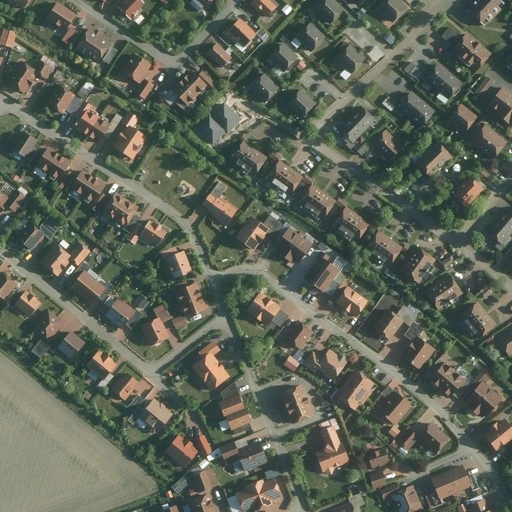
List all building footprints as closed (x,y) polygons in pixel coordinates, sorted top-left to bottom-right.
[(125,0),(117,10),(130,21),(144,4),(138,0),(125,0)] [(192,0),(204,10),(213,0),(192,0)] [(268,0),(253,0),(250,4),(264,20),(276,8),(268,0)] [(323,0),(314,10),(322,17),(336,3),(333,0),(323,0)] [(384,0),(377,9),(384,16),(399,2),(397,0),(384,0)] [(497,0),(471,0),(464,8),(484,27),(504,6),(497,0)] [(399,2),(384,16),(391,23),(406,9),(399,2)] [(75,15),(57,3),(45,20),(64,32),(75,15)] [(336,3),(322,17),(329,25),(344,10),(336,3)] [(235,13),(252,29),(257,24),(240,7),(235,13)] [(145,18),(140,15),(134,22),(138,26),(145,18)] [(255,36),(238,21),(226,33),(243,49),(255,36)] [(295,38),(303,45),(317,31),(310,23),(295,38)] [(111,44),(89,28),(74,51),(96,66),(111,44)] [(460,38),(448,28),(439,39),(451,48),(460,38)] [(60,42),(66,45),(75,32),(69,29),(60,42)] [(267,35),(260,29),(255,35),(262,41),(267,35)] [(0,45),(13,49),(16,34),(3,31),(0,42),(0,45)] [(317,31),(303,45),(311,53),(325,38),(317,31)] [(451,49),(464,60),(478,44),(466,32),(451,49)] [(269,58),(276,66),(290,51),(283,44),(269,58)] [(334,59),(342,67),(357,52),(349,44),(334,59)] [(478,44),(464,60),(476,71),(491,55),(478,44)] [(231,60),(215,45),(205,55),(221,71),(231,60)] [(118,51),(111,47),(102,61),(109,65),(118,51)] [(290,51),(276,66),(284,73),(298,58),(290,51)] [(357,52),(342,67),(350,74),(365,59),(357,52)] [(151,66),(133,54),(119,74),(137,86),(151,66)] [(419,71),(410,64),(403,72),(412,80),(419,71)] [(425,80),(436,90),(450,74),(438,64),(425,80)] [(39,76),(21,65),(8,83),(24,95),(39,76)] [(45,81),(52,71),(46,66),(39,76),(45,81)] [(214,85),(202,73),(196,80),(209,91),(214,85)] [(189,74),(169,93),(186,109),(205,90),(189,74)] [(249,89),(257,97),(271,82),(263,74),(249,89)] [(450,74),(436,90),(448,100),(462,84),(450,74)] [(485,78),(472,95),(479,101),(493,84),(485,78)] [(135,95),(144,101),(154,88),(145,81),(135,95)] [(271,82),(257,97),(265,104),(279,89),(271,82)] [(74,98),(59,87),(46,105),(62,116),(74,98)] [(91,92),(83,87),(77,95),(85,100),(91,92)] [(511,96),(502,88),(488,107),(511,125),(511,96)] [(285,104),(293,112),(307,97),(299,89),(285,104)] [(408,119),(422,101),(409,91),(396,108),(408,119)] [(248,108),(230,97),(223,105),(228,111),(216,123),(232,137),(239,130),(245,123),(247,121),(242,117),(248,108)] [(307,97),(293,112),(301,120),(315,105),(307,97)] [(385,98),(379,104),(390,114),(396,108),(385,98)] [(422,101),(408,119),(421,129),(435,111),(422,101)] [(90,107),(83,103),(75,115),(81,119),(87,111),(90,107)] [(446,120),(455,127),(468,110),(460,103),(446,120)] [(358,106),(348,118),(363,132),(374,120),(358,106)] [(468,110),(455,127),(463,133),(477,116),(468,110)] [(87,136),(99,119),(87,111),(81,119),(75,128),(87,136)] [(138,121),(127,113),(120,124),(126,128),(131,132),(138,121)] [(363,132),(348,118),(337,130),(353,144),(363,132)] [(87,136),(97,142),(103,134),(108,126),(99,119),(87,136)] [(103,134),(109,138),(118,124),(112,120),(108,126),(103,134)] [(244,135),(252,129),(245,123),(239,130),(244,135)] [(469,142),(480,151),(495,133),(483,123),(469,142)] [(132,162),(145,140),(131,132),(126,128),(112,150),(132,162)] [(404,150),(385,132),(370,147),(389,165),(404,150)] [(21,139),(13,133),(1,150),(8,156),(12,151),(21,139)] [(506,141),(495,133),(480,151),(492,160),(506,141)] [(26,160),(37,143),(23,135),(21,139),(12,151),(26,160)] [(266,157),(244,142),(230,161),(253,177),(266,157)] [(423,149),(412,159),(430,177),(443,164),(445,167),(453,159),(438,143),(427,153),(423,149)] [(364,145),(356,153),(360,157),(368,149),(364,145)] [(58,157),(48,149),(43,156),(34,168),(45,175),(58,157)] [(43,156),(37,151),(25,167),(32,172),(34,168),(43,156)] [(45,175),(56,183),(66,169),(70,165),(58,157),(45,175)] [(301,178),(279,161),(263,182),(285,199),(301,178)] [(498,173),(488,164),(482,171),(491,180),(498,173)] [(56,183),(54,186),(60,190),(72,173),(66,169),(56,183)] [(482,171),(477,177),(486,186),(491,180),(482,171)] [(79,198),(93,180),(81,172),(78,177),(68,191),(79,198)] [(78,177),(72,173),(60,190),(65,194),(68,191),(78,177)] [(308,175),(304,178),(309,185),(313,182),(308,175)] [(468,177),(451,195),(465,209),(482,192),(468,177)] [(79,198),(91,207),(100,194),(104,188),(93,180),(79,198)] [(334,203),(312,186),(298,204),(320,221),(334,203)] [(14,215),(27,198),(16,189),(7,201),(3,206),(14,215)] [(91,207),(90,209),(95,212),(105,197),(100,194),(91,207)] [(113,221),(125,202),(114,195),(110,201),(102,213),(113,221)] [(110,201),(105,197),(95,212),(100,216),(102,213),(110,201)] [(225,227),(237,211),(227,205),(221,205),(215,201),(207,210),(215,217),(215,220),(225,227)] [(113,221),(124,228),(132,215),(136,210),(125,202),(113,221)] [(511,213),(505,207),(482,232),(497,246),(511,230),(511,213)] [(368,225),(343,209),(331,228),(355,244),(368,225)] [(269,214),(262,224),(277,234),(284,223),(269,214)] [(135,225),(139,220),(132,215),(124,228),(121,232),(128,236),(135,225)] [(60,227),(51,219),(45,227),(54,234),(60,227)] [(267,232),(249,220),(234,241),(252,253),(267,232)] [(165,234),(148,223),(143,230),(139,237),(155,248),(165,234)] [(42,236),(26,224),(14,240),(30,252),(42,236)] [(143,230),(135,225),(128,236),(124,241),(132,247),(139,237),(143,230)] [(298,237),(287,230),(274,249),(285,256),(298,237)] [(401,250),(377,232),(364,251),(388,269),(401,250)] [(297,265),(310,245),(298,237),(285,256),(297,265)] [(496,250),(500,253),(509,244),(505,240),(496,250)] [(77,266),(88,251),(76,243),(67,255),(71,258),(69,261),(77,266)] [(69,261),(71,258),(67,255),(54,246),(39,265),(56,277),(69,261)] [(435,265),(416,249),(398,273),(418,288),(435,265)] [(192,273),(183,253),(166,261),(174,281),(192,273)] [(445,268),(454,262),(450,256),(441,262),(445,268)] [(330,267),(319,260),(304,281),(314,289),(330,267)] [(338,272),(330,267),(314,289),(323,295),(330,286),(338,272)] [(94,281),(83,272),(69,289),(80,298),(94,281)] [(336,290),(345,276),(338,272),(330,286),(336,290)] [(17,287),(3,275),(0,279),(0,298),(4,302),(17,287)] [(462,297),(448,276),(423,293),(437,313),(462,297)] [(105,290),(94,281),(80,298),(91,306),(105,290)] [(185,289),(183,284),(168,291),(170,296),(176,293),(185,289)] [(485,284),(478,289),(484,297),(491,292),(485,284)] [(200,299),(196,285),(185,289),(176,293),(181,306),(200,299)] [(355,319),(366,303),(347,289),(336,305),(355,319)] [(28,318),(40,305),(26,293),(14,306),(28,318)] [(278,311),(279,309),(259,294),(245,313),(265,328),(270,321),(278,311)] [(135,304),(145,308),(149,299),(139,295),(135,304)] [(123,324),(133,311),(119,299),(103,318),(118,330),(123,324)] [(186,318),(205,311),(200,299),(181,306),(186,318)] [(495,326),(476,303),(458,318),(477,341),(495,326)] [(170,320),(164,306),(155,310),(159,319),(161,324),(170,320)] [(417,316),(402,306),(394,318),(403,323),(410,328),(412,325),(417,316)] [(131,330),(141,317),(133,311),(123,324),(131,330)] [(279,329),(287,319),(278,311),(270,321),(279,329)] [(394,318),(387,311),(373,331),(389,342),(403,323),(394,318)] [(46,343),(62,324),(49,312),(32,331),(41,340),(46,343)] [(186,325),(183,317),(173,321),(176,329),(186,325)] [(161,324),(159,319),(140,327),(149,347),(168,339),(161,324)] [(300,350),(312,333),(297,322),(290,332),(284,340),(300,350)] [(421,331),(412,325),(410,328),(404,336),(412,343),(416,338),(421,331)] [(272,341),(280,346),(284,340),(290,332),(283,326),(272,341)] [(511,355),(511,331),(497,343),(508,358),(511,355)] [(84,345),(70,333),(56,351),(69,362),(84,345)] [(418,371),(433,350),(416,338),(412,343),(401,358),(418,371)] [(41,340),(31,354),(40,361),(50,347),(46,343),(41,340)] [(217,350),(212,344),(198,355),(202,361),(210,355),(217,350)] [(337,358),(326,350),(319,360),(313,366),(333,382),(350,360),(341,353),(337,358)] [(116,367),(99,353),(85,369),(102,384),(109,376),(116,367)] [(319,360),(311,354),(302,365),(309,371),(313,366),(319,360)] [(191,369),(209,393),(228,378),(210,355),(202,361),(191,369)] [(442,364),(437,360),(426,374),(430,377),(442,364)] [(436,389),(452,373),(442,364),(430,377),(427,381),(436,389)] [(370,390),(374,384),(357,373),(339,399),(354,409),(358,403),(363,407),(373,392),(370,390)] [(451,395),(462,382),(452,373),(436,389),(447,399),(451,395)] [(138,384),(127,374),(112,391),(123,401),(138,384)] [(102,391),(113,379),(109,376),(102,384),(98,388),(102,391)] [(456,399),(467,386),(462,382),(451,395),(456,399)] [(239,397),(234,383),(221,393),(224,402),(239,397)] [(499,400),(479,384),(465,401),(472,407),(469,412),(475,417),(479,412),(485,417),(499,400)] [(301,387),(281,396),(284,404),(305,395),(301,387)] [(394,394),(387,388),(381,396),(388,401),(394,394)] [(394,426),(409,406),(394,394),(388,401),(378,414),(394,426)] [(288,411),(308,402),(305,395),(284,404),(288,411)] [(142,401),(136,396),(127,409),(133,413),(137,408),(142,401)] [(323,406),(331,404),(329,396),(321,398),(323,406)] [(245,411),(239,397),(224,402),(219,404),(225,418),(245,411)] [(173,415),(153,400),(143,413),(139,418),(151,427),(148,431),(156,437),(173,415)] [(290,416),(310,407),(308,402),(288,411),(290,416)] [(290,416),(294,424),(314,415),(310,407),(290,416)] [(133,413),(126,421),(132,426),(139,418),(143,413),(137,408),(133,413)] [(249,424),(245,411),(225,418),(229,431),(233,429),(249,424)] [(511,440),(511,430),(504,421),(483,437),(495,453),(511,440)] [(235,436),(251,430),(249,424),(233,429),(235,436)] [(448,440),(431,424),(418,439),(434,455),(448,440)] [(394,426),(387,434),(394,440),(401,433),(394,426)] [(418,439),(410,431),(399,442),(407,451),(418,439)] [(348,463),(339,445),(335,435),(323,440),(325,445),(321,451),(314,455),(321,472),(331,475),(332,470),(348,463)] [(211,451),(204,436),(195,440),(202,455),(211,451)] [(197,453),(178,437),(164,454),(183,470),(197,453)] [(267,462),(260,443),(236,452),(237,454),(244,471),(267,462)] [(233,444),(219,450),(223,460),(237,454),(233,444)] [(390,464),(386,449),(367,455),(371,470),(390,464)] [(468,481),(461,466),(446,473),(456,495),(471,488),(468,481)] [(265,472),(267,479),(281,474),(278,467),(265,472)] [(212,488),(206,472),(192,477),(199,494),(212,488)] [(386,484),(382,473),(370,477),(374,489),(386,484)] [(446,473),(430,480),(434,492),(439,502),(456,495),(446,473)] [(177,494),(192,480),(185,474),(171,487),(177,494)] [(477,490),(472,479),(468,481),(471,488),(472,492),(477,490)] [(280,497),(274,480),(264,484),(263,480),(251,484),(261,509),(271,505),(269,501),(280,497)] [(363,481),(357,483),(360,493),(366,491),(363,481)] [(400,492),(395,483),(376,492),(381,501),(390,497),(400,492)] [(261,509),(251,484),(242,487),(244,491),(233,495),(239,511),(242,511),(254,508),(255,511),(261,509)] [(413,511),(422,508),(412,486),(400,492),(390,497),(397,511),(413,511)] [(434,492),(427,495),(434,509),(441,506),(439,502),(434,492)] [(362,505),(358,495),(348,499),(350,504),(352,509),(362,505)] [(211,511),(205,496),(186,504),(188,511),(211,511)] [(469,506),(471,511),(495,511),(494,509),(488,511),(484,501),(469,506)]
